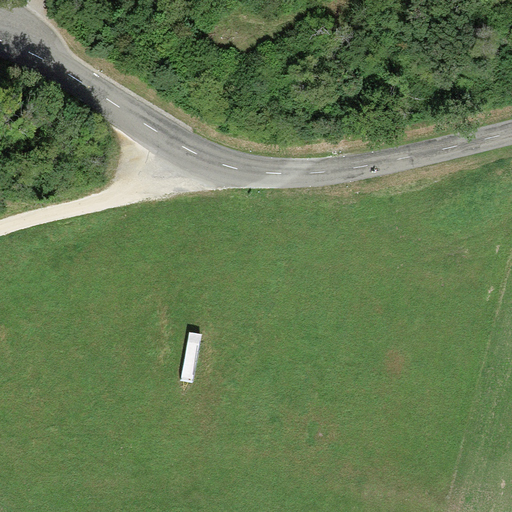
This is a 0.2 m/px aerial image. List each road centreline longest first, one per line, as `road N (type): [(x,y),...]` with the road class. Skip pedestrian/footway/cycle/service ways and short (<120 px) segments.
road 1 (tertiary): [(0,36),(176,148),(253,172),(330,172),(511,132)]
road 2 (track): [(176,148),(132,195),(0,231)]
